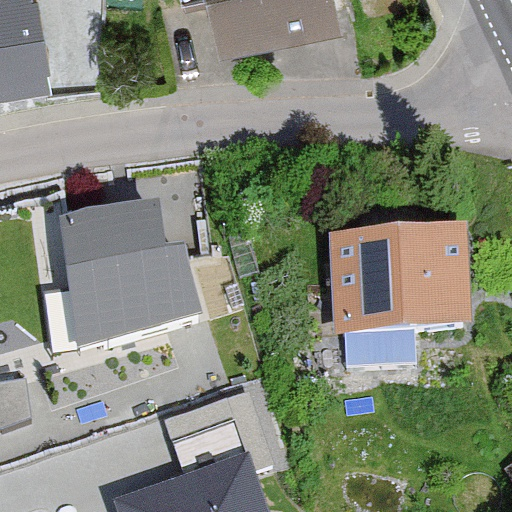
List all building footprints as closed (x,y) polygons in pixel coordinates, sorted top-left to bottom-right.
[(33,0),(0,0),(0,64),(44,58),(33,0)] [(379,0),(243,0),(252,42),(383,16),(379,0)] [(63,227),(79,359),(202,327),(185,262),(166,267),(160,216),(63,227)] [(471,231),(337,242),(345,341),(479,330),(471,231)] [(0,432),(32,426),(23,385),(0,390),(0,432)] [(176,450),(187,485),(114,509),(115,511),(262,511),(236,430),(176,450)] [(511,468),(500,475),(511,496),(511,468)]
